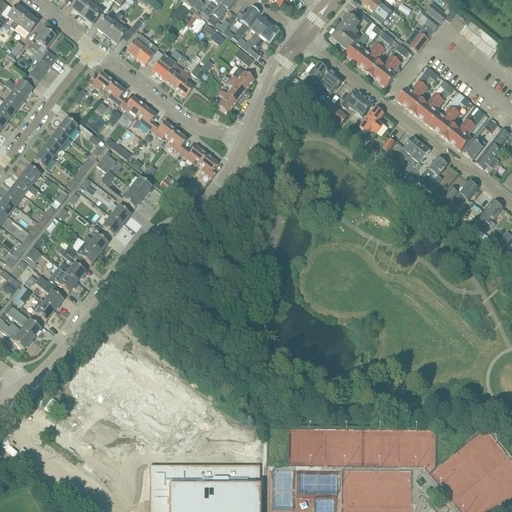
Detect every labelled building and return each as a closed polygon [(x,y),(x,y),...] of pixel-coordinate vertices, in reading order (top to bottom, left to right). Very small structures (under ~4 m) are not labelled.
[(80,0),(72,11),(82,19),(96,1),(95,0),(89,0),(88,1),(86,0),(85,2),(82,0),(80,0)] [(96,1),(82,19),(92,27),(98,19),(101,15),(96,11),(103,2),(101,0),(96,0),(96,1)] [(197,0),(194,0),(189,6),(197,13),(204,5),(197,0)] [(209,0),(212,2),(200,16),(201,17),(206,22),(209,18),(208,18),(221,2),(222,0),(209,0)] [(209,18),(206,22),(211,26),(214,28),(228,10),(230,12),(233,8),(238,1),(239,0),(238,0),(225,0),(224,1),(217,10),(210,19),(209,18)] [(273,0),(271,3),(279,9),(286,0),(273,0)] [(374,0),(366,0),(362,5),(370,11),(373,14),(370,17),(380,25),(387,17),(392,11),(382,3),(380,5),(377,2),(374,0)] [(180,5),(173,14),(183,22),(190,13),(180,5)] [(425,12),(441,25),(447,17),(431,5),(425,12)] [(10,28),(15,32),(27,16),(16,8),(8,19),(13,24),(10,28)] [(231,39),(237,44),(253,24),(259,16),(250,9),(244,17),(240,22),(243,25),(234,36),(231,39)] [(452,12),(446,21),(450,24),(456,16),(452,12)] [(195,13),(185,26),(194,33),(201,24),(203,22),(201,21),(202,20),(200,18),(201,17),(200,16),(195,13)] [(97,30),(107,38),(121,21),(120,21),(123,17),(119,14),(112,23),(106,18),(97,30)] [(420,34),(429,41),(435,33),(441,26),(424,14),(419,21),(425,25),(419,33),(420,34)] [(27,16),(15,32),(25,40),(28,35),(29,36),(37,24),(27,16)] [(360,25),(349,16),(331,39),(350,54),(360,42),(355,38),(359,32),(356,29),(360,25)] [(364,16),(361,20),(368,25),(362,33),(364,35),(373,23),(372,23),(364,16)] [(242,50),(247,54),(270,25),(261,17),(255,25),(250,31),(255,34),(245,47),(242,50)] [(381,25),(391,33),(395,28),(385,20),(381,25)] [(121,21),(107,38),(117,46),(126,34),(121,30),(126,25),(121,21)] [(138,21),(130,31),(135,35),(143,25),(141,23),(138,21)] [(461,33),(460,34),(491,60),(499,50),(501,48),(470,23),(468,24),(461,33)] [(218,24),(214,28),(222,34),(225,30),(221,26),(218,24)] [(270,25),(247,54),(257,62),(261,57),(256,53),(265,42),(269,45),(271,43),(276,47),(279,44),(274,40),(280,32),(270,25)] [(184,27),(179,34),(183,37),(189,30),(184,27)] [(207,27),(203,32),(210,37),(214,32),(207,27)] [(372,32),(377,36),(381,31),(376,27),(372,32)] [(30,50),(36,54),(41,47),(46,51),(56,39),(45,30),(39,38),(30,50)] [(222,34),(230,41),(231,39),(234,36),(225,30),(222,34)] [(380,38),(385,42),(389,37),(384,33),(380,38)] [(429,41),(420,34),(409,48),(418,55),(429,41)] [(126,53),(136,61),(145,49),(139,44),(143,39),(139,36),(132,45),(126,53)] [(346,59),(354,64),(364,52),(361,49),(369,39),(365,36),(360,42),(350,54),(346,59)] [(389,37),(385,42),(389,46),(393,41),(389,37)] [(18,55),(23,48),(18,44),(8,57),(15,62),(20,56),(18,55)] [(354,64),(362,71),(380,48),(376,45),(368,55),(364,52),(354,64)] [(395,51),(401,55),(405,50),(399,46),(395,51)] [(145,49),(136,61),(145,68),(151,60),(158,51),(154,48),(150,53),(145,49)] [(362,71),(370,77),(380,65),(376,62),(384,52),(380,48),(362,71)] [(405,50),(401,55),(405,59),(409,54),(405,50)] [(234,57),(248,68),(253,62),(239,51),(234,57)] [(48,52),(44,56),(54,64),(57,60),(48,52)] [(159,62),(151,73),(163,82),(175,66),(181,58),(174,52),(168,61),(164,57),(159,62)] [(44,56),(41,61),(51,68),(54,64),(44,56)] [(370,77),(378,84),(396,61),(392,58),(384,68),(380,65),(370,77)] [(41,61),(37,66),(47,73),(51,68),(41,61)] [(396,61),(378,84),(386,90),(400,73),(398,71),(399,69),(398,68),(400,64),(396,61)] [(202,69),(207,73),(213,66),(208,62),(202,69)] [(289,97),(297,103),(300,105),(328,71),(319,64),(308,78),(310,80),(305,86),(300,83),(289,97)] [(37,66),(33,71),(43,78),(47,73),(37,66)] [(163,82),(174,91),(186,75),(182,72),(178,77),(171,72),(175,67),(175,66),(163,82)] [(191,74),(195,78),(202,70),(197,66),(191,74)] [(238,69),(229,80),(245,93),(254,82),(246,76),(238,69)] [(429,78),(433,74),(429,70),(425,75),(429,78)] [(33,71),(29,76),(39,83),(43,78),(33,71)] [(321,83),(318,86),(323,91),(331,97),(338,89),(343,83),(329,72),(323,80),(321,82),(321,83)] [(405,109),(413,115),(423,102),(420,100),(428,90),(426,88),(432,81),(434,82),(438,78),(433,74),(429,78),(423,86),(405,109)] [(102,89),(106,92),(113,84),(102,75),(97,81),(93,78),(89,84),(99,92),(102,89)] [(186,75),(174,91),(185,100),(194,89),(186,83),(190,78),(186,75)] [(29,76),(25,81),(35,88),(39,83),(29,76)] [(222,92),(221,93),(236,105),(245,93),(229,80),(226,83),(232,89),(226,96),(222,92)] [(4,87),(13,94),(13,93),(24,102),(32,92),(21,83),(17,88),(8,81),(4,87)] [(444,82),(439,87),(445,92),(449,87),(444,82)] [(397,102),(405,109),(423,86),(419,83),(411,93),(407,90),(397,102)] [(107,99),(119,108),(124,102),(120,99),(125,93),(113,84),(106,92),(110,96),(107,99)] [(318,86),(306,101),(311,106),(315,101),(323,91),(318,86)] [(421,122),(429,128),(439,115),(436,112),(444,103),(443,102),(449,95),(450,96),(454,91),(449,87),(445,92),(439,99),(421,122)] [(83,91),(78,97),(81,100),(87,94),(83,91)] [(13,93),(13,94),(5,104),(16,112),(24,102),(13,93)] [(236,105),(221,93),(218,96),(223,100),(217,108),(227,116),(236,105)] [(351,94),(341,107),(345,110),(348,107),(362,119),(373,106),(358,95),(355,98),(351,94)] [(413,115),(421,122),(439,99),(435,95),(427,105),(423,102),(413,115)] [(439,115),(429,128),(437,134),(455,111),(455,112),(465,99),(460,95),(450,108),(451,108),(443,118),(439,115)] [(135,121),(137,117),(144,108),(133,99),(128,105),(124,102),(119,108),(135,121)] [(470,103),(465,99),(461,105),(466,108),(470,103)] [(315,101),(311,106),(322,114),(330,104),(328,102),(324,106),(319,102),(318,104),(315,101)] [(5,104),(0,109),(0,116),(8,123),(16,112),(5,104)] [(330,104),(322,114),(321,115),(339,129),(348,118),(330,104)] [(96,111),(101,116),(107,109),(101,105),(96,111)] [(445,141),(453,147),(481,113),(472,106),(467,112),(470,115),(466,120),(467,121),(459,131),(455,128),(445,141)] [(138,124),(150,133),(155,126),(151,123),(156,117),(144,108),(137,117),(141,120),(138,124)] [(359,128),(368,135),(371,131),(377,135),(384,126),(379,122),(384,115),(375,108),(369,116),(359,128)] [(85,109),(81,114),(85,117),(89,112),(85,109)] [(437,134),(445,141),(455,128),(452,125),(460,115),(455,112),(455,111),(437,134)] [(116,112),(110,120),(115,123),(121,116),(116,112)] [(481,113),(453,147),(461,154),(471,141),(468,138),(485,116),(481,113)] [(66,121),(58,131),(69,140),(77,130),(66,121)] [(491,121),(484,129),(491,135),(498,126),(491,121)] [(164,138),(168,141),(175,132),(164,123),(159,130),(155,126),(150,133),(161,142),(164,138)] [(475,165),(484,172),(488,167),(492,171),(499,163),(494,159),(500,151),(498,149),(509,135),(503,130),(475,165)] [(58,131),(50,142),(61,150),(69,140),(58,131)] [(170,148),(181,157),(186,151),(182,147),(187,141),(175,132),(168,141),(172,145),(170,148)] [(90,139),(88,141),(97,149),(93,154),(98,158),(106,147),(92,136),(90,139)] [(398,174),(422,145),(413,138),(402,152),(400,154),(409,161),(398,174)] [(469,147),(463,155),(472,162),(478,155),(483,149),(486,145),(477,138),(474,142),(473,142),(469,147)] [(377,157),(382,161),(395,145),(390,140),(377,157)] [(50,142),(42,152),(53,161),(61,150),(50,142)] [(123,159),(128,154),(116,145),(112,150),(123,159)] [(406,165),(398,174),(405,179),(409,182),(412,178),(421,167),(419,166),(420,165),(424,160),(430,152),(422,145),(409,161),(406,165)] [(195,162),(199,166),(206,157),(195,148),(190,154),(186,151),(181,157),(192,166),(195,162)] [(53,161),(42,152),(34,162),(45,171),(53,161)] [(384,161),(391,167),(397,160),(390,154),(384,161)] [(98,165),(96,167),(101,171),(110,159),(105,155),(98,165)] [(206,157),(199,166),(203,169),(201,172),(212,181),(216,175),(213,172),(218,166),(206,157)] [(116,163),(110,159),(101,171),(106,175),(116,163)] [(447,166),(438,159),(422,179),(418,184),(431,195),(432,193),(439,185),(433,180),(436,176),(438,178),(447,166)] [(88,160),(83,167),(87,171),(93,163),(88,160)] [(142,166),(136,161),(132,166),(138,171),(142,166)] [(83,167),(75,177),(79,181),(87,171),(83,167)] [(143,175),(149,180),(156,171),(149,167),(143,175)] [(29,169),(21,179),(31,187),(39,177),(29,169)] [(170,185),(173,181),(167,176),(159,186),(168,193),(173,187),(170,185)] [(79,181),(75,177),(66,188),(71,191),(79,181)] [(21,179),(13,189),(23,197),(27,192),(34,198),(38,193),(31,187),(21,179)] [(43,183),(49,188),(52,184),(47,179),(43,183)] [(139,180),(131,190),(143,200),(151,189),(139,180)] [(79,189),(84,192),(90,185),(85,181),(79,189)] [(452,204),(457,208),(465,199),(468,202),(472,198),(478,190),(469,183),(463,191),(452,204)] [(441,201),(447,207),(457,193),(451,188),(441,201)] [(13,189),(5,199),(15,208),(23,197),(13,189)] [(143,200),(131,190),(123,200),(123,201),(134,210),(143,200)] [(175,198),(179,202),(186,194),(181,190),(175,198)] [(61,194),(56,201),(60,205),(66,198),(68,196),(63,192),(61,194)] [(68,203),(73,206),(79,199),(74,195),(68,203)] [(5,199),(0,205),(0,212),(7,218),(11,213),(15,216),(19,211),(15,208),(5,199)] [(480,232),(483,229),(490,220),(492,222),(496,217),(503,209),(494,202),(487,210),(484,215),(485,216),(475,228),(480,232)] [(53,204),(45,215),(50,218),(58,208),(53,204)] [(100,210),(111,219),(121,227),(130,216),(119,208),(115,214),(103,205),(100,210)] [(445,212),(453,218),(458,212),(450,206),(445,212)] [(57,218),(61,221),(67,214),(62,210),(57,218)] [(45,215),(37,225),(42,229),(50,218),(45,215)] [(121,227),(111,219),(103,229),(113,237),(121,227)] [(55,221),(44,235),(74,258),(77,255),(91,266),(99,255),(85,244),(77,253),(57,238),(63,230),(60,228),(61,226),(55,221)] [(37,225),(29,235),(34,239),(42,229),(37,225)] [(511,237),(507,234),(497,246),(503,251),(511,239),(511,237)] [(34,239),(29,235),(21,246),(26,249),(34,239)] [(82,243),(85,244),(99,255),(107,245),(97,237),(93,242),(87,237),(82,243)] [(40,239),(32,249),(37,253),(41,247),(45,242),(40,239)] [(19,248),(13,256),(18,259),(24,252),(19,248)] [(44,262),(46,260),(37,253),(32,249),(23,261),(29,266),(27,268),(37,276),(41,270),(35,265),(40,259),(44,262)] [(18,259),(13,256),(5,266),(10,270),(18,259)] [(62,264),(58,269),(77,284),(80,280),(82,281),(86,276),(84,274),(85,274),(77,267),(75,266),(71,271),(63,264),(62,264)] [(56,276),(52,282),(69,294),(72,290),(74,292),(78,286),(76,284),(77,284),(58,269),(54,274),(56,276)] [(0,275),(0,277),(6,282),(10,278),(3,272),(0,275)] [(25,285),(30,288),(36,281),(31,277),(25,285)] [(10,278),(6,282),(17,291),(20,286),(13,280),(10,278)] [(50,297),(44,304),(55,312),(63,302),(52,294),(55,290),(40,278),(35,285),(50,297)] [(12,302),(21,310),(25,305),(20,301),(27,291),(23,288),(12,302)] [(55,312),(44,304),(40,301),(32,312),(46,323),(55,312)] [(25,329),(22,333),(32,341),(40,331),(9,306),(4,313),(12,319),(25,329)] [(32,341),(22,333),(12,326),(9,330),(4,325),(5,324),(0,320),(0,332),(24,352),(32,341)] [(113,338),(73,393),(175,463),(214,410),(113,338)] [(166,511),(255,511),(255,482),(166,483),(166,511)]
